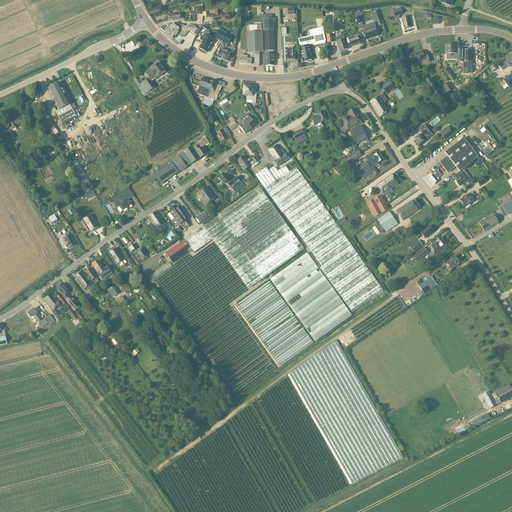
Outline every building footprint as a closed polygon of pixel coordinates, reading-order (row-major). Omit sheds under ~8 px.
[(220,11),(214,11),(216,21),(216,22),(217,22),(230,20),(229,13),(220,14),(220,11)] [(176,14),(168,15),(169,20),(169,21),(180,20),(183,19),(183,17),(180,17),(180,13),(176,13),(176,14)] [(402,18),(404,28),(411,27),(408,16),(402,18)] [(265,51),(265,54),(265,66),(274,66),(274,51),(273,31),(274,31),(273,19),(262,19),(263,32),(264,32),(264,51),(265,51)] [(297,39),(299,47),(303,62),(312,60),(308,45),(313,44),(313,46),(325,44),(325,42),(326,42),(323,28),(324,28),(322,19),(316,20),(317,29),(309,31),(310,37),(297,39)] [(161,27),(160,29),(173,39),(177,34),(178,33),(183,38),(189,30),(196,36),(199,31),(193,25),(187,25),(185,27),(183,25),(170,24),(164,25),(162,26),(161,27)] [(238,64),(251,65),(259,66),(260,52),(263,52),(262,32),(261,32),(261,25),(256,25),(254,25),(254,27),(249,27),(249,32),(246,32),(247,53),(246,57),(239,56),(238,64)] [(196,36),(195,39),(202,42),(199,48),(207,53),(213,41),(208,38),(209,37),(206,35),(209,31),(201,27),(199,31),(196,36)] [(362,28),(363,31),(366,38),(369,37),(369,38),(377,35),(374,27),(367,30),(366,27),(362,28)] [(227,33),(220,29),(215,38),(228,45),(232,38),(226,35),(227,33)] [(347,44),(349,43),(351,47),(357,46),(357,45),(360,44),(358,37),(351,39),(350,37),(345,39),(347,44)] [(337,42),(340,51),(347,49),(344,39),(337,42)] [(285,47),(286,61),(295,60),(294,46),(285,47)] [(472,50),(455,50),(455,46),(446,46),(446,54),(455,54),(457,54),(457,62),(463,62),(463,69),(472,69),(472,50)] [(226,51),(222,60),(227,62),(231,53),(232,54),(234,50),(228,48),(227,51),(226,51)] [(220,49),(217,58),(222,60),(226,51),(220,49)] [(410,55),(412,63),(425,60),(422,51),(410,55)] [(432,62),(432,61),(434,60),(433,54),(430,55),(430,54),(425,56),(427,63),(432,62)] [(508,68),(511,64),(511,54),(503,61),(503,60),(497,65),(501,70),(507,66),(508,68)] [(157,78),(165,72),(158,62),(150,68),(151,69),(144,73),(148,79),(138,86),(144,95),(155,88),(151,82),(157,78)] [(446,68),(443,70),(453,83),(456,80),(446,68)] [(216,101),(222,86),(224,87),(225,83),(218,81),(217,84),(202,78),(196,94),(206,97),(209,90),(210,91),(208,98),(216,101)] [(381,86),(386,94),(392,90),(393,91),(395,89),(390,81),(381,86)] [(449,82),(443,86),(447,93),(453,89),(449,82)] [(59,83),(54,86),(60,99),(65,96),(59,83)] [(70,105),(65,96),(60,99),(54,86),(48,89),(59,111),(59,110),(70,105)] [(256,103),(256,96),(253,95),(253,86),(244,86),(243,95),(247,95),(246,101),(252,101),(252,103),(256,103)] [(369,103),(379,118),(389,112),(384,104),(388,101),(383,94),(369,103)] [(70,105),(59,110),(59,111),(56,113),(56,112),(55,112),(62,125),(76,118),(70,105)] [(42,119),(47,116),(44,108),(38,111),(42,119)] [(362,124),(361,122),(354,109),(348,112),(350,115),(347,117),(342,119),(347,128),(348,130),(362,124)] [(320,122),(321,123),(327,119),(323,112),(316,115),(317,116),(311,119),(315,126),(320,122)] [(241,121),(237,124),(245,134),(256,125),(249,117),(243,123),(241,121)] [(11,130),(18,127),(17,126),(23,124),(20,118),(14,120),(14,119),(7,122),(11,130)] [(228,127),(231,131),(238,126),(234,121),(228,127)] [(421,134),(420,135),(419,135),(414,139),(417,142),(416,143),(419,147),(425,142),(423,139),(428,135),(426,134),(430,131),(424,124),(418,129),(420,131),(421,134)] [(350,131),(351,134),(357,145),(367,139),(362,128),(361,126),(350,131)] [(227,139),(231,137),(225,127),(221,129),(222,130),(216,133),(218,136),(217,137),(220,143),(227,139)] [(445,130),(444,129),(440,133),(442,135),(445,139),(453,133),(450,129),(449,129),(448,128),(445,130)] [(304,135),(301,129),(292,135),(296,140),(304,135)] [(4,143),(8,151),(14,149),(10,141),(9,140),(12,139),(9,133),(1,137),(4,143)] [(194,149),(196,152),(200,158),(206,154),(202,148),(209,143),(205,138),(179,155),(187,167),(199,159),(193,149),(194,149)] [(440,163),(448,173),(455,167),(460,172),(478,157),(463,138),(445,153),(448,157),(440,163)] [(478,147),(487,158),(492,154),(484,142),(478,147)] [(277,167),(283,163),(289,159),(286,154),(285,155),(278,145),(267,152),(272,158),(271,159),(277,167)] [(359,151),(347,159),(350,164),(362,155),(359,151)] [(372,167),(378,163),(383,160),(379,153),(374,156),(371,153),(365,157),(372,167)] [(38,155),(31,159),(34,165),(39,162),(40,165),(43,163),(38,155)] [(244,171),(248,168),(251,166),(244,156),(237,161),(244,171)] [(71,162),(77,173),(83,170),(77,159),(71,162)] [(172,162),(163,168),(154,174),(161,185),(179,173),(172,162)] [(366,162),(357,168),(356,169),(362,178),(372,172),(366,162)] [(269,165),(266,168),(255,175),(282,212),(283,212),(322,267),(320,268),(352,313),(383,291),(351,246),(329,214),(296,167),(285,175),(280,170),(278,171),(274,167),(271,169),(269,165)] [(466,181),(465,179),(468,177),(464,170),(460,173),(460,172),(453,178),(456,181),(456,182),(459,186),(466,181)] [(228,185),(235,193),(244,185),(237,177),(231,182),(229,180),(230,179),(227,175),(226,176),(224,174),(219,178),(224,184),(226,183),(228,185)] [(398,185),(391,175),(377,185),(384,194),(398,185)] [(429,177),(425,180),(431,188),(435,185),(429,177)] [(486,183),(482,177),(476,181),(480,187),(486,183)] [(185,240),(191,250),(194,253),(213,239),(248,289),(303,249),(259,187),(215,218),(213,216),(202,224),(204,226),(185,240)] [(197,194),(206,206),(215,198),(206,187),(197,194)] [(116,209),(119,207),(122,211),(132,205),(128,200),(134,196),(129,189),(122,194),(123,197),(116,202),(114,199),(111,201),(116,209)] [(472,192),(469,194),(465,197),(465,196),(463,197),(463,198),(460,201),(465,208),(474,201),(473,199),(475,198),(472,192)] [(366,204),(374,218),(388,210),(380,196),(366,204)] [(504,217),(507,215),(507,216),(511,213),(511,200),(502,206),(503,207),(499,209),(504,217)] [(396,211),(403,221),(418,210),(411,201),(396,211)] [(71,206),(67,208),(71,215),(75,213),(71,206)] [(170,213),(179,226),(187,220),(178,207),(170,213)] [(148,217),(157,230),(165,224),(156,211),(148,217)] [(204,212),(196,218),(200,224),(208,218),(204,212)] [(398,225),(389,212),(377,220),(386,233),(398,225)] [(54,215),(48,218),(52,225),(58,221),(54,215)] [(84,224),(90,232),(99,227),(91,215),(82,220),(84,223),(83,223),(84,224)] [(498,215),(494,217),(493,215),(479,224),(484,232),(498,224),(502,221),(498,215)] [(380,234),(384,231),(379,223),(375,226),(380,234)] [(430,228),(429,227),(421,233),(425,239),(433,232),(432,231),(433,230),(431,228),(430,228)] [(64,247),(67,245),(69,249),(75,245),(68,232),(61,236),(60,233),(57,235),(64,247)] [(445,251),(442,247),(445,244),(440,238),(430,246),(433,250),(432,251),(433,252),(433,255),(436,258),(445,251)] [(191,250),(185,240),(166,254),(171,261),(187,250),(189,252),(191,250)] [(418,241),(410,247),(414,252),(422,246),(418,241)] [(132,243),(127,246),(130,252),(135,249),(132,243)] [(417,263),(429,253),(424,247),(422,249),(412,257),(417,263)] [(109,254),(116,265),(124,259),(116,248),(109,254)] [(148,258),(141,248),(136,252),(143,261),(148,258)] [(148,268),(165,258),(162,252),(140,265),(146,274),(151,271),(148,268)] [(352,316),(307,253),(270,280),(315,342),(352,316)] [(446,263),(451,270),(460,264),(455,257),(446,263)] [(98,261),(92,265),(97,271),(99,273),(98,274),(101,278),(110,271),(104,262),(101,264),(98,261)] [(82,271),(74,277),(81,287),(83,290),(92,283),(90,280),(91,279),(92,280),(96,277),(90,269),(86,272),(89,277),(87,278),(82,271)] [(431,277),(418,286),(424,294),(437,286),(431,277)] [(57,288),(63,297),(66,301),(65,301),(72,309),(78,304),(72,296),(70,298),(67,294),(69,292),(63,284),(57,288)] [(113,287),(108,290),(113,297),(118,293),(113,287)] [(61,305),(58,301),(57,301),(51,294),(43,299),(53,311),(61,305)] [(66,303),(59,295),(57,297),(63,305),(66,303)] [(31,318),(33,320),(35,318),(38,322),(42,320),(34,309),(28,313),(31,318)] [(77,317),(71,310),(67,312),(74,320),(77,317)] [(39,323),(42,327),(51,321),(47,316),(45,318),(45,319),(39,323)] [(497,405),(501,403),(501,404),(511,398),(511,390),(509,385),(495,392),(491,395),(491,394),(484,398),(490,409),(497,406),(497,405)] [(472,427),(489,419),(486,413),(469,422),(472,427)]
